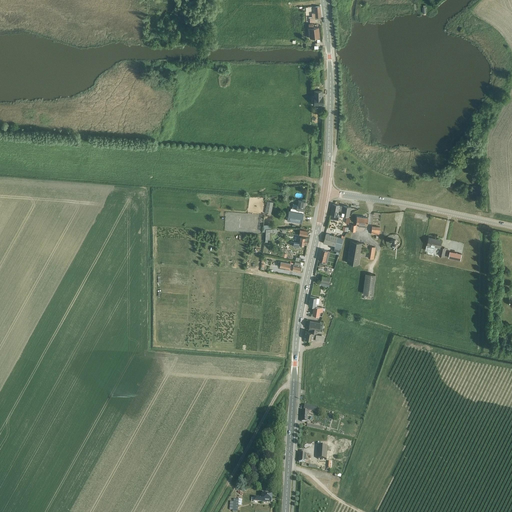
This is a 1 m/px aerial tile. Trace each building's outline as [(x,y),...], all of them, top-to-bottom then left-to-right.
[(321,17),(320,6),(314,7),(315,13),(312,13),(312,18),(310,18),(310,23),(315,22),(315,18),(321,17)] [(312,28),(309,28),(309,30),(310,33),(310,36),(310,38),(314,38),(317,38),(320,37),(319,35),(319,32),(319,30),(319,27),(315,28),(312,28)] [(314,91),(314,105),(323,105),(323,96),(322,96),(322,91),(314,91)] [(290,211),(289,211),(287,220),(302,223),(303,213),(304,213),(304,211),(305,206),(306,202),(298,200),(298,201),(297,201),(297,203),(296,209),(291,208),(290,211)] [(271,214),(273,202),(267,201),(265,213),(271,214)] [(350,207),(332,204),(330,215),(331,215),(330,219),(338,220),(339,216),(342,217),(343,214),(344,215),(349,216),(350,207)] [(357,216),(356,223),(359,224),(358,226),(367,227),(368,217),(357,216)] [(379,231),(380,227),(372,226),(371,234),(379,235),(379,231)] [(341,248),(343,238),(326,234),(324,243),(336,246),(340,248),(341,248)] [(290,241),(290,245),(299,246),(300,244),(304,244),(304,243),(307,244),(308,238),(301,237),(300,243),(290,241)] [(426,250),(434,251),(435,246),(439,247),(441,239),(428,237),(427,244),(426,250)] [(358,265),(362,243),(351,241),(347,263),(358,265)] [(325,256),(326,251),(321,249),(318,260),(324,261),(324,263),(327,264),(327,261),(328,257),(325,256)] [(449,258),(456,259),(460,260),(462,253),(457,252),(450,251),(449,258)] [(295,261),(294,264),(279,261),(278,267),(289,269),(289,271),(293,271),(293,270),(300,271),(301,266),(302,263),(297,262),(295,261)] [(373,295),(375,274),(365,274),(363,294),(373,295)] [(310,297),(309,306),(314,307),(312,315),(321,317),(323,308),(317,307),(317,304),(318,304),(319,299),(316,298),(310,297)] [(308,332),(316,333),(317,333),(318,331),(319,331),(321,323),(310,321),(308,329),(309,329),(308,332)] [(316,333),(308,332),(305,331),(304,339),(312,340),(312,339),(313,339),(316,333)] [(331,447),(328,447),(319,446),(319,459),(327,460),(328,451),(331,451),(331,447)] [(308,461),(305,461),(306,456),(309,456),(309,454),(299,453),(299,462),(305,463),(308,463),(308,461)] [(271,502),(272,494),(262,493),(262,497),(254,497),(254,501),(266,502),(266,501),(271,502)] [(230,502),(230,510),(233,510),(232,511),(236,511),(237,511),(238,506),(241,506),(242,499),(233,499),(233,502),(230,502)]
